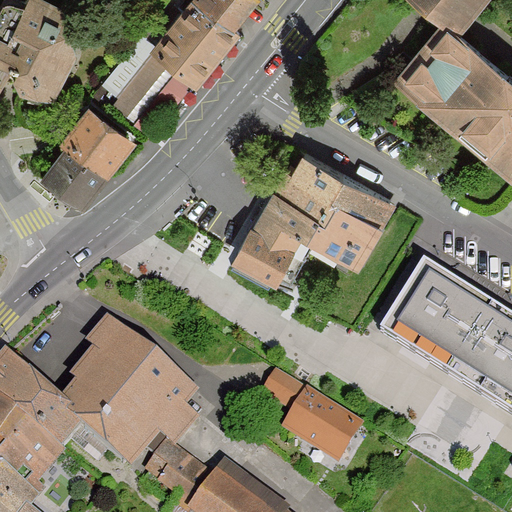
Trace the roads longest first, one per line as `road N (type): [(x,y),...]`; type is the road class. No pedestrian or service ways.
road 1 (residential): [(511,256),(245,83)]
road 2 (secondary): [(245,83),(158,180),(59,263)]
